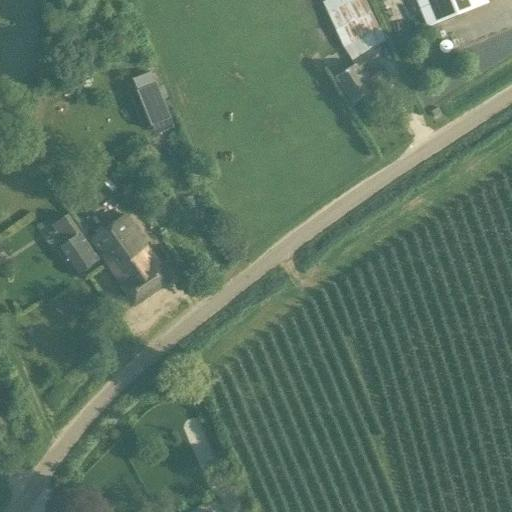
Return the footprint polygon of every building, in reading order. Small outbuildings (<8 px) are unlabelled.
[(330,0),(322,4),(342,48),(378,30),(364,0),(330,0)] [(414,0),(426,27),(485,3),(484,0),(414,0)] [(351,62),(354,66),(335,78),(351,103),(371,91),(360,75),(380,62),(372,49),(351,62)] [(171,119),(160,90),(157,83),(129,94),(143,130),(171,119)] [(74,277),(97,261),(66,216),(51,226),(64,245),(55,250),(74,277)] [(133,305),(169,280),(157,263),(156,263),(124,216),(89,240),(121,287),(121,288),(133,305)]
